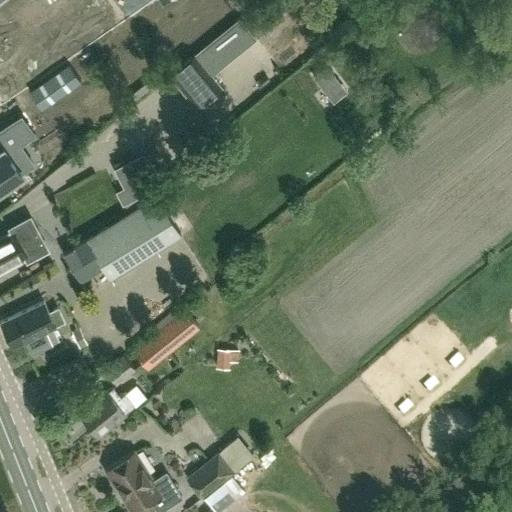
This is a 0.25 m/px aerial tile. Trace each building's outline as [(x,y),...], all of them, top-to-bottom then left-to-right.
[(114,0),(65,0),(0,35),(0,75),(120,11),(114,0)] [(90,33),(96,45),(111,37),(105,26),(90,33)] [(220,84),(195,53),(170,73),(195,104),(220,84)] [(28,90),(41,108),(81,80),(68,62),(28,90)] [(336,78),(326,65),(313,75),(323,88),(336,78)] [(0,189),(21,175),(11,160),(18,155),(13,148),(34,134),(21,115),(0,129),(0,189)] [(107,279),(181,234),(158,196),(62,254),(79,282),(101,269),(107,279)] [(48,249),(30,215),(8,226),(11,231),(0,236),(0,269),(24,257),(26,260),(48,249)] [(48,310),(43,298),(0,319),(0,321),(11,345),(25,338),(31,351),(50,342),(44,329),(64,320),(57,306),(48,310)] [(148,366),(196,326),(183,310),(134,350),(148,366)] [(225,364),(247,367),(249,351),(227,348),(225,364)] [(116,383),(135,368),(124,355),(105,370),(116,383)] [(125,393),(121,396),(113,387),(108,390),(106,388),(78,412),(98,437),(127,413),(125,411),(134,404),(125,393)] [(219,451),(187,477),(202,496),(234,469),(253,454),(238,435),(219,451)] [(120,493),(148,476),(135,454),(107,472),(120,493)] [(231,473),(204,496),(216,511),(243,488),(231,473)] [(148,476),(120,493),(132,511),(137,511),(147,506),(150,511),(163,511),(182,500),(167,475),(153,484),(148,476)]
